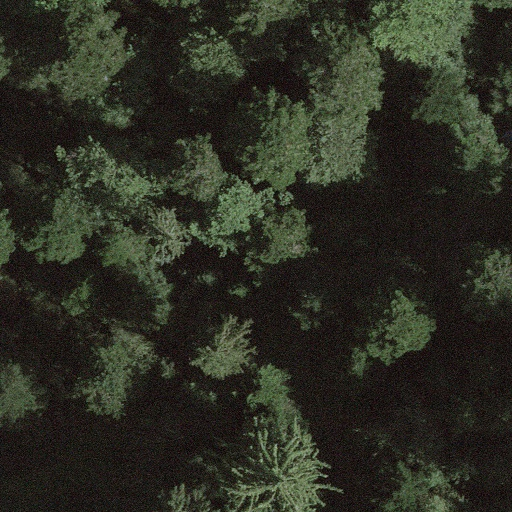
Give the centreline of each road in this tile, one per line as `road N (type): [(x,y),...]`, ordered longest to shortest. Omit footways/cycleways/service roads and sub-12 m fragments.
road 1 (track): [(0,501),(511,191)]
road 2 (track): [(353,511),(374,447),(511,179)]
